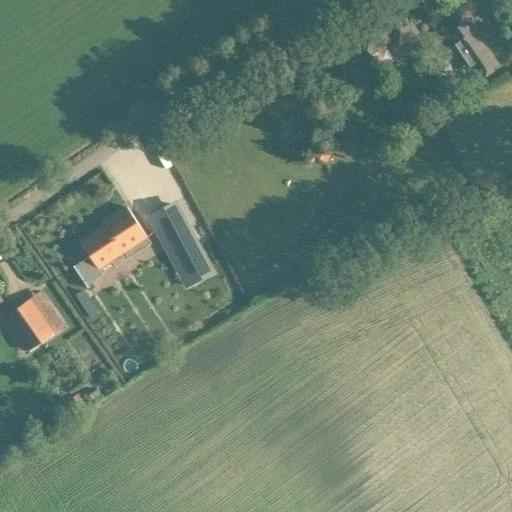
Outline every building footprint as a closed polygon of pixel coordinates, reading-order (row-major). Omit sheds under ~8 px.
[(348,28),(367,55),(386,43),(392,51),(418,33),(395,0),(373,15),(371,13),(348,28)] [(499,66),(475,31),(479,29),(466,9),(435,30),(456,61),(463,56),(480,79),(499,66)] [(305,158),(313,162),(315,158),(323,161),(328,149),(312,142),(305,158)] [(74,265),(73,266),(87,288),(89,287),(87,285),(102,275),(103,274),(102,272),(101,272),(98,268),(123,252),(128,258),(151,243),(127,207),(111,217),(113,220),(81,242),(90,256),(75,266),(74,265)] [(189,230),(164,244),(179,272),(204,258),(189,230)] [(27,349),(27,350),(55,332),(54,331),(51,333),(28,300),(31,297),(30,296),(3,316),(4,317),(7,315),(30,347),(27,349)]
